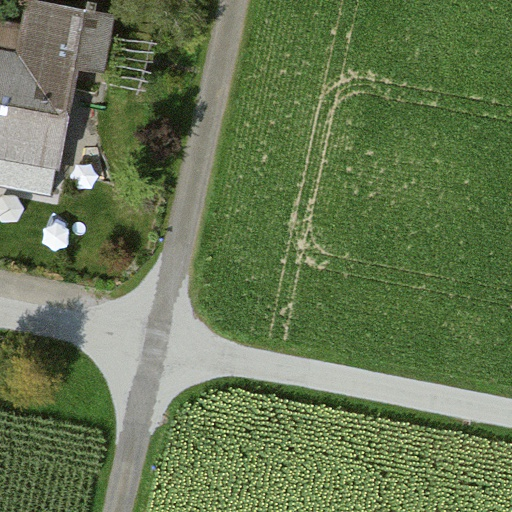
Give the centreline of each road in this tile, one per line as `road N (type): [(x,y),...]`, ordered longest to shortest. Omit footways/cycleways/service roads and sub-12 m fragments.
road 1 (track): [(130,511),(246,0)]
road 2 (track): [(511,410),(0,303)]
